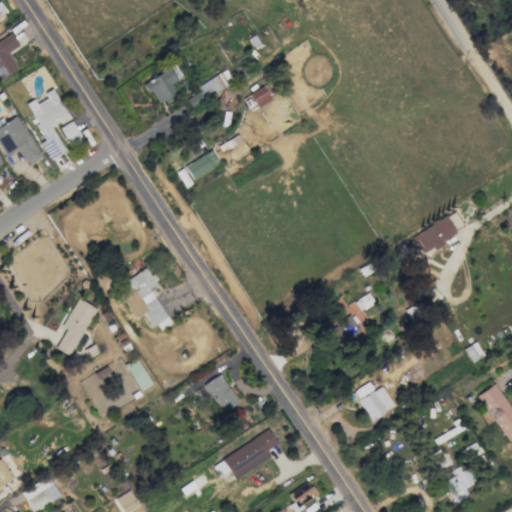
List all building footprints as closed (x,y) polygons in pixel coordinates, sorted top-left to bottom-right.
[(0,79),(17,69),(6,52),(17,45),(9,32),(0,38),(0,79)] [(140,83),(146,93),(150,91),(157,105),(176,95),(170,84),(175,81),(168,67),(140,83)] [(189,107),(227,84),(221,74),(197,88),(199,91),(185,99),(189,107)] [(268,101),(263,86),(248,92),(254,106),(268,101)] [(63,150),(48,125),(66,115),(52,91),(33,101),(32,99),(23,104),(43,140),(38,143),(47,159),(63,150)] [(0,124),(0,150),(3,157),(19,149),(26,164),(39,158),(17,115),(0,124)] [(58,127),(69,146),(80,139),(70,120),(58,127)] [(218,163),(209,149),(183,166),(191,180),(218,163)] [(461,228),(454,212),(409,233),(419,254),(443,243),(441,237),(461,228)] [(53,348),(67,356),(94,308),(76,298),(60,326),(64,329),(53,348)] [(360,327),(349,314),(326,332),(337,346),(360,327)] [(122,364),(139,391),(150,383),(134,357),(122,364)] [(217,413),(235,402),(218,374),(200,385),(217,413)] [(372,391),(366,382),(350,392),(369,421),(392,405),(379,386),(372,391)] [(511,411),(493,383),(475,395),(506,442),(511,437),(511,411)] [(275,443),(266,429),(214,462),(220,471),(225,468),(232,479),(268,456),(264,450),(275,443)] [(0,486),(11,481),(0,458),(0,486)] [(441,482),(454,503),(466,495),(462,488),(474,481),(463,463),(451,471),(453,474),(441,482)] [(31,511),(58,495),(46,475),(18,492),(30,511),(31,511)] [(286,494),(291,502),(288,504),(292,511),(303,511),(299,504),(314,495),(305,481),(286,494)] [(120,511),(125,511),(137,505),(128,490),(113,499),(120,511)]
